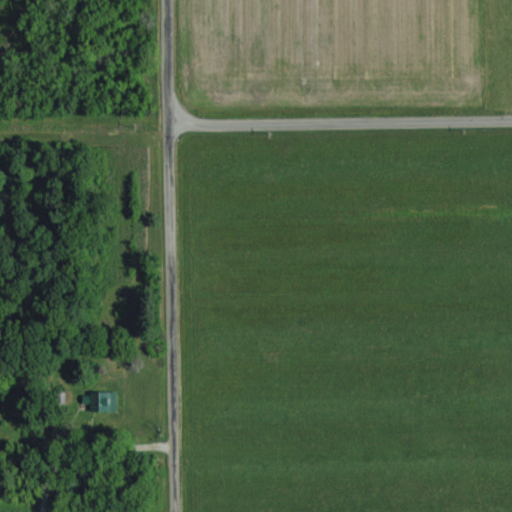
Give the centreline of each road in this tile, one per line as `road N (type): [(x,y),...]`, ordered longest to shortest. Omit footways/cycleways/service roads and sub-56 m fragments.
road 1 (residential): [(178,511),(169,0)]
road 2 (residential): [(511,122),(172,129)]
